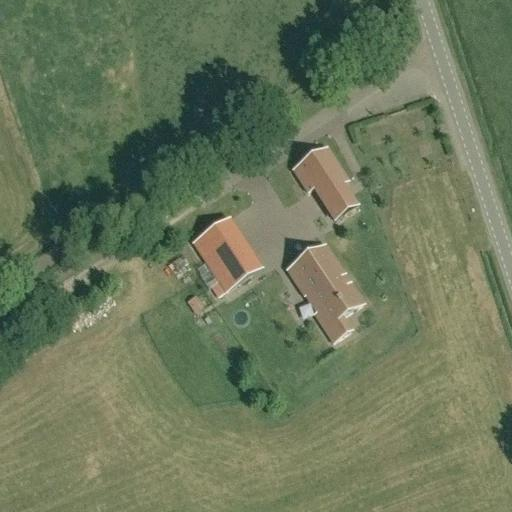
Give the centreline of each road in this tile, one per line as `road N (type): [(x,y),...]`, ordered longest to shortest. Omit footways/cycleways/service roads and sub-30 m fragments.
road 1 (track): [(0,336),(433,46)]
road 2 (tertiary): [(511,286),(418,0)]
